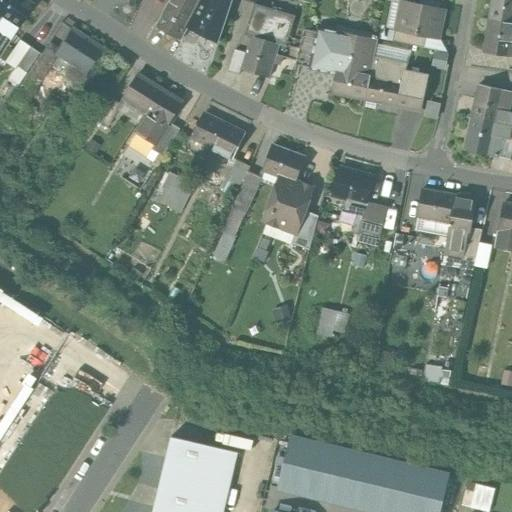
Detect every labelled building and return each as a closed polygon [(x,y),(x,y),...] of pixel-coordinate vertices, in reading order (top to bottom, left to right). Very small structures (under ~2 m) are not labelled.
[(30,4),(24,0),(0,0),(0,18),(14,27),(30,4)] [(171,0),(157,28),(182,42),(190,28),(204,0),(171,0)] [(204,0),(190,28),(220,44),(234,0),(204,0)] [(511,0),(493,0),(493,2),(489,18),(511,22),(511,0)] [(441,8),(406,2),(402,29),(401,31),(427,35),(434,36),(437,32),(439,22),(445,16),(441,8)] [(295,16),(255,5),(246,36),(252,37),(279,45),(286,47),(295,16)] [(511,31),(511,22),(489,18),(482,51),(511,56),(511,42),(510,42),(511,31)] [(427,35),(401,31),(402,29),(396,28),(394,41),(425,47),(427,35)] [(70,30),(55,54),(83,72),(99,48),(70,30)] [(337,36),(305,30),(297,61),(331,67),(337,36)] [(337,36),(331,67),(338,69),(333,94),(366,100),(375,58),(377,50),(357,46),(358,40),(337,36)] [(279,45),(252,37),(249,46),(249,45),(246,54),(242,70),(269,78),(274,63),(280,65),(282,57),(276,56),(279,45)] [(246,54),(235,51),(229,72),(240,75),(242,70),(246,54)] [(408,64),(375,58),(366,100),(366,101),(365,109),(375,111),(377,103),(400,107),(401,105),(423,109),(430,76),(407,72),(408,64)] [(184,102),(138,74),(123,99),(148,115),(137,133),(155,144),(157,145),(171,123),(171,122),(184,102)] [(511,93),(511,91),(479,84),(472,116),(511,125),(511,123),(511,111),(508,111),(511,93)] [(474,93),(460,92),(458,108),(473,110),(474,93)] [(121,105),(110,98),(96,122),(106,129),(121,105)] [(235,128),(205,112),(192,137),(223,153),(235,128)] [(511,125),(472,116),(465,148),(498,155),(503,137),(509,138),(511,125)] [(171,123),(157,145),(155,144),(152,149),(164,156),(182,129),(171,122),(171,123)] [(305,156),(273,144),(263,170),(284,178),(296,182),(305,156)] [(340,168),(333,197),(348,200),(345,211),(364,216),(367,204),(374,176),(340,168)] [(249,171),(232,207),(245,213),(262,177),(249,171)] [(296,182),(284,178),(280,190),(277,189),(271,197),(270,207),(273,208),(268,221),(273,225),(280,226),(280,224),(296,230),(297,231),(305,210),(303,209),(304,207),(307,203),(308,197),(311,187),(308,185),(303,184),(303,185),(295,182),(296,182)] [(456,194),(422,188),(418,216),(450,221),(452,222),(456,194)] [(475,196),(456,193),(456,194),(452,222),(450,221),(444,252),(464,256),(468,228),(469,228),(470,227),(472,214),(473,215),(475,196)] [(511,202),(503,201),(494,244),(511,248),(511,202)] [(387,208),(367,204),(364,216),(359,234),(379,239),(387,208)] [(305,210),(297,231),(296,230),(291,243),(310,250),(319,216),(305,210)] [(482,228),(470,227),(469,228),(468,228),(464,256),(476,258),(479,240),(482,228)] [(491,243),(479,240),(476,258),(474,264),(486,266),(491,243)] [(210,447),(171,437),(152,511),(223,511),(229,488),(202,481),(210,447)] [(291,437),(279,488),(378,511),(440,511),(449,476),(291,437)] [(489,511),(495,489),(476,484),(475,490),(470,508),(486,511),(489,511)] [(475,490),(466,488),(462,506),(470,508),(475,490)]
